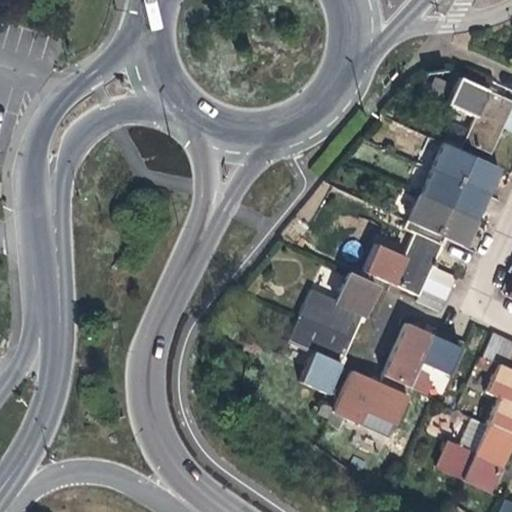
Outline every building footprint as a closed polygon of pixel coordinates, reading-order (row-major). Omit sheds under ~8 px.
[(445,105),(473,118),(485,92),(456,79),(445,105)] [(501,99),(485,92),(473,118),(458,151),(485,164),(500,130),(505,118),(511,106),(511,104),(501,99)] [(511,134),(511,120),(505,118),(500,130),(511,134)] [(440,144),(429,170),(486,196),(492,183),(498,169),(485,164),(458,151),(440,144)] [(429,170),(418,195),(475,220),(480,208),(486,196),(429,170)] [(469,233),(475,220),(418,195),(405,222),(442,238),(462,247),(469,233)] [(412,233),(401,257),(389,285),(415,296),(418,290),(424,278),(429,267),(434,255),(442,238),(405,222),(402,228),(412,233)] [(362,272),(389,285),(401,257),(374,245),(362,272)] [(455,278),(429,267),(424,278),(449,290),(455,278)] [(347,274),(335,301),(361,314),(373,286),(347,274)] [(444,301),(449,290),(424,278),(418,290),(444,301)] [(361,314),(335,301),(310,290),(298,317),(349,340),(355,327),(361,314)] [(439,313),(444,301),(418,290),(415,296),(413,302),(439,313)] [(311,354),(337,366),(342,355),(349,340),(298,317),(286,343),(311,354)] [(380,374),(407,387),(413,373),(418,362),(430,336),(421,332),(403,323),(380,374)] [(491,363),(502,339),(490,334),(480,357),(491,363)] [(430,336),(418,362),(446,375),(458,348),(430,336)] [(503,368),(511,348),(511,343),(502,339),(491,363),(496,365),(503,368)] [(511,348),(503,368),(511,371),(511,348)] [(337,366),(311,354),(298,382),(324,394),(337,366)] [(511,371),(503,368),(496,365),(484,392),(496,397),(511,404),(511,371)] [(391,422),(407,387),(380,374),(376,384),(364,379),(349,372),(331,411),(357,423),(363,410),(391,422)] [(429,380),(413,373),(407,387),(423,394),(429,380)] [(511,434),(511,404),(496,397),(484,424),(511,437),(511,434)] [(503,454),(511,437),(484,424),(469,417),(456,445),(448,442),(437,467),(487,490),(503,454)]
